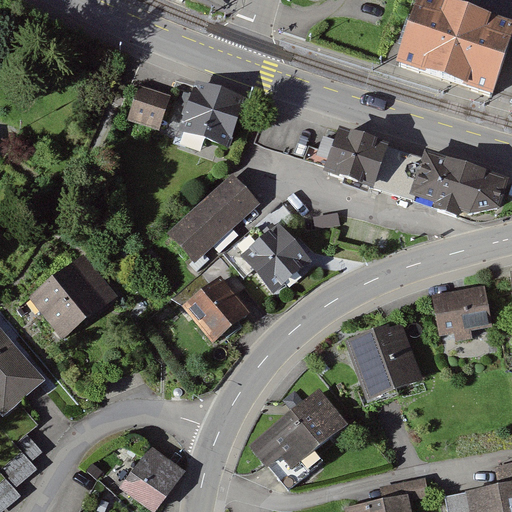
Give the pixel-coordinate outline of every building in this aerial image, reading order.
[(511,36),(511,20),(447,0),(418,0),(396,66),(460,87),(492,98),(511,36)] [(240,103),(189,88),(174,137),(225,152),(240,103)] [(167,100),(135,90),(123,126),(156,137),(167,100)] [(380,149),(331,134),(317,178),(366,193),(367,190),(379,154),(380,149)] [(509,181),(420,154),(415,165),(401,201),(398,208),(456,231),(497,219),(509,181)] [(231,181),(164,239),(190,268),(256,211),(231,181)] [(273,230),(235,261),(266,298),(304,268),(273,230)] [(81,260),(26,301),(57,342),(112,300),(81,260)] [(215,281),(176,310),(207,350),(245,320),(215,281)] [(479,291),(427,301),(435,342),(487,332),(479,291)] [(398,328),(342,347),(361,405),(418,387),(398,328)] [(0,337),(0,418),(40,386),(0,337)] [(347,425),(320,391),(251,447),(268,469),(281,459),(290,471),(347,425)] [(150,454),(117,493),(140,511),(155,511),(182,481),(150,454)] [(511,484),(511,487),(460,497),(462,511),(511,511),(511,469),(509,470),(511,484)] [(412,511),(410,499),(348,509),(348,511),(412,511)]
